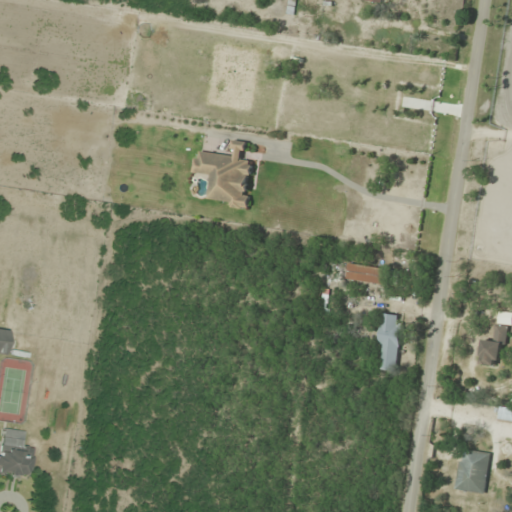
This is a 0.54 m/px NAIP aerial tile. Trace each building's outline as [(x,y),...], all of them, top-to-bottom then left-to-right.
[(380,120),(388,59),(370,57),(362,118),(380,120)] [(248,206),(254,161),(245,159),(247,142),(235,140),(234,155),(197,151),(194,172),(212,174),(209,202),(248,206)] [(396,284),(397,268),(349,264),(347,280),(396,284)] [(511,331),(511,310),(500,309),(497,340),(484,338),(481,364),(504,366),(507,331),(511,331)] [(383,313),(377,364),(398,366),(404,315),(383,313)] [(511,419),(511,406),(500,406),(500,419),(511,419)] [(0,475),(30,477),(32,447),(23,446),(24,430),(1,429),(0,454),(0,475)] [(456,489),(485,494),(492,452),(462,447),(456,489)]
